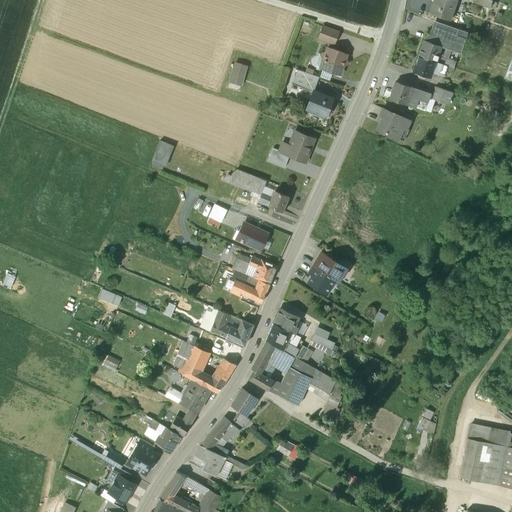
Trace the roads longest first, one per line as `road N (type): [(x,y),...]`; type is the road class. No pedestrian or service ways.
road 1 (secondary): [(395,0),(366,90),(240,376),(141,511)]
road 2 (track): [(194,190),(4,114)]
road 3 (track): [(446,485),(462,409),(511,338)]
road 4 (track): [(385,40),(262,0)]
road 5 (track): [(42,0),(4,114)]
